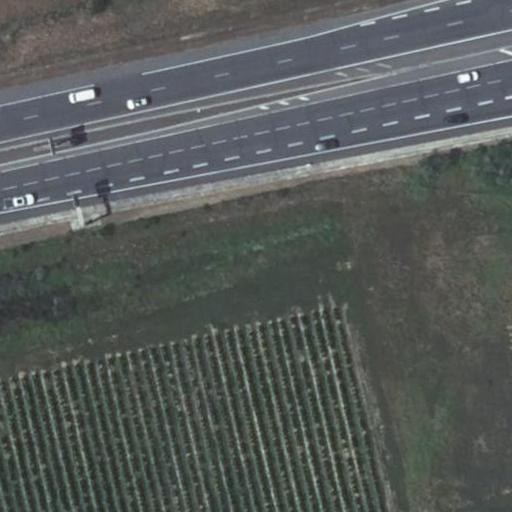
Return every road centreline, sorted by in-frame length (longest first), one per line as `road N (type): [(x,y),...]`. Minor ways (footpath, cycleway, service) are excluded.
road 1 (motorway): [(511,11),(0,124)]
road 2 (motorway): [(0,189),(470,86)]
